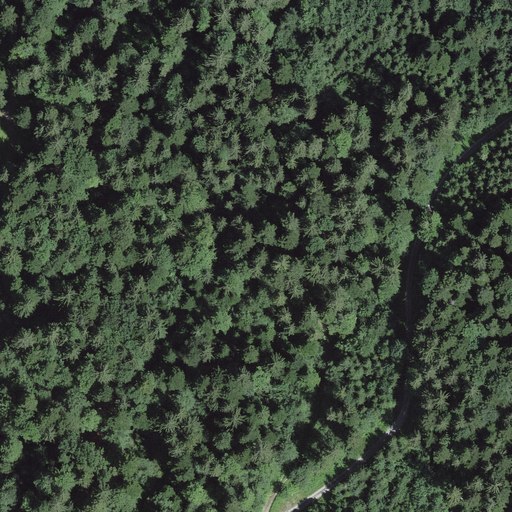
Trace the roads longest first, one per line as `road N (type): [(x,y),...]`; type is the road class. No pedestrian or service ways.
road 1 (track): [(267,511),(306,458),(330,343),(301,276),(297,166),(287,111),(267,73),(269,34),(285,0)]
road 2 (track): [(511,116),(466,146),(420,222),(408,271),(399,426),(296,511)]
road 3 (track): [(20,0),(13,142),(0,168)]
